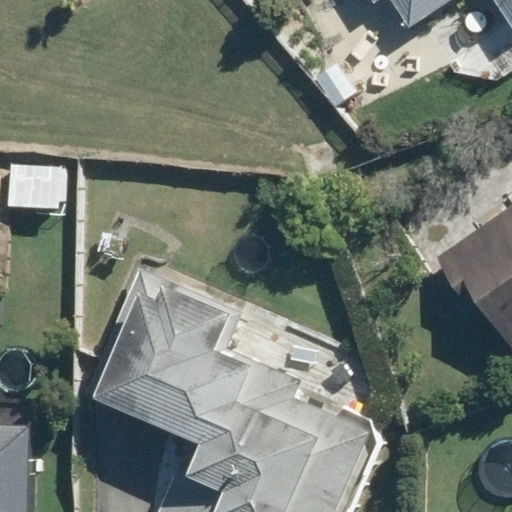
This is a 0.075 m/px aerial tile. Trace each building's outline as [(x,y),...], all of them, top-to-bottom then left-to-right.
[(511,0),(381,0),(383,2),(386,0),(393,0),(414,30),(457,0),(498,0),(511,20),(511,0)] [(352,60),(321,78),(335,102),(366,84),(352,60)] [(14,209),(67,210),(68,167),(16,166),(14,209)] [(511,212),(443,259),(482,315),(489,309),(511,344),(511,212)] [(228,352),(244,318),(179,289),(172,305),(149,296),(102,400),(199,443),(168,511),(348,511),(382,436),(301,401),(310,383),(249,355),(246,360),(228,352)] [(36,511),(39,428),(0,427),(0,511),(36,511)]
